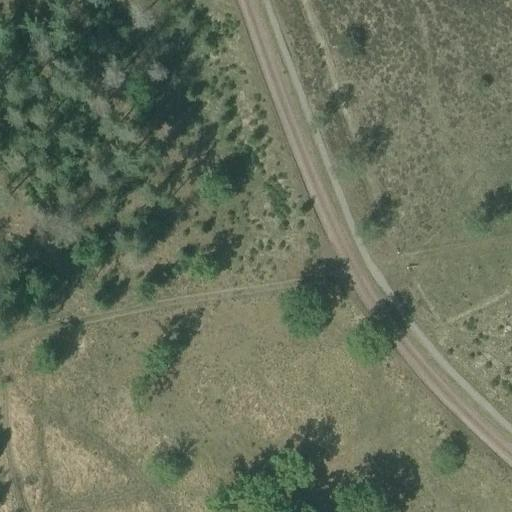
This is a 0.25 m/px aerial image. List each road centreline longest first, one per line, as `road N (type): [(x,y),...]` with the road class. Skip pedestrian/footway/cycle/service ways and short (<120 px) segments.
road 1 (track): [(241,0),(309,189),(379,328),(511,458)]
road 2 (track): [(0,345),(357,258)]
road 3 (track): [(26,511),(0,365)]
